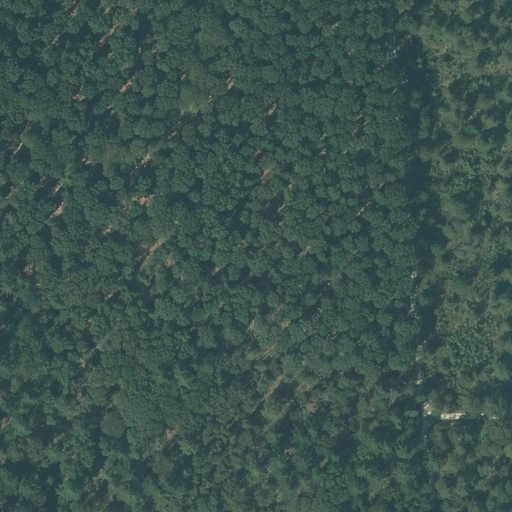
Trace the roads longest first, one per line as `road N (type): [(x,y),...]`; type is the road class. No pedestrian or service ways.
road 1 (track): [(426,416),(400,0)]
road 2 (track): [(511,415),(426,416),(430,511)]
